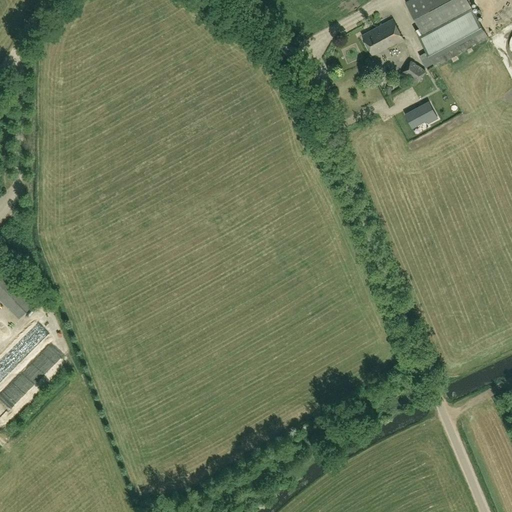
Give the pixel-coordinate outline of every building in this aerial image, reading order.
[(471,8),(466,0),(410,0),(406,2),(420,27),(423,33),(471,8)] [(423,33),(420,27),(415,30),(435,67),(488,38),(475,15),(471,8),(423,33)] [(373,55),(403,39),(393,19),(363,35),(373,55)] [(498,31),(502,24),(496,20),(492,26),(498,31)] [(425,71),(411,61),(402,74),(415,84),(425,71)] [(456,93),(451,82),(442,87),(447,96),(429,105),(435,116),(453,107),(448,97),(456,93)] [(33,304),(0,271),(0,299),(20,318),(33,304)] [(52,365),(57,354),(48,350),(43,361),(52,365)] [(25,369),(2,387),(12,399),(35,381),(25,369)] [(0,410),(11,401),(8,397),(2,403),(1,401),(0,401),(0,410)]
